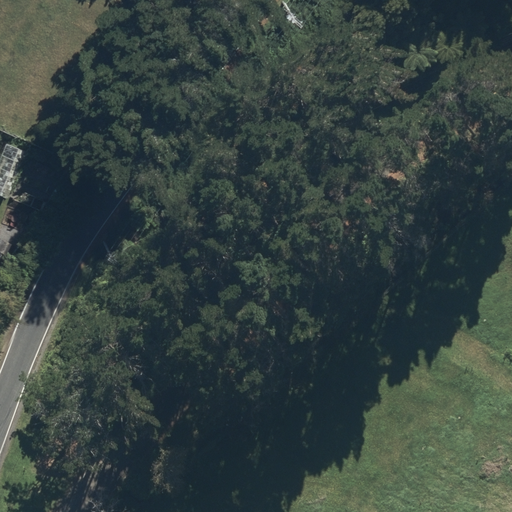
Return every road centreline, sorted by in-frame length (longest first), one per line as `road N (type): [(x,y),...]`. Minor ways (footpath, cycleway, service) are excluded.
road 1 (residential): [(74,511),(424,116),(473,80),(511,67)]
road 2 (unclassified): [(256,0),(69,257),(0,410)]
